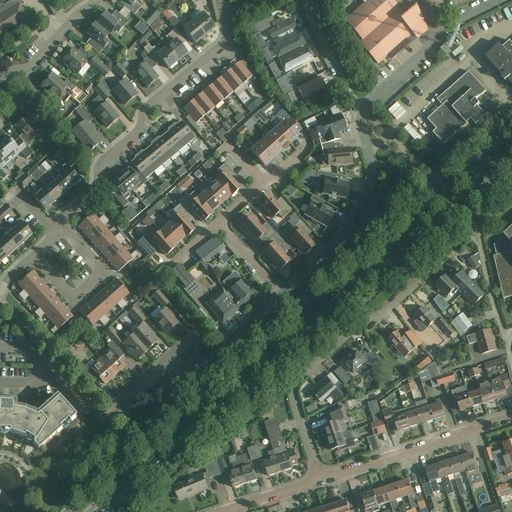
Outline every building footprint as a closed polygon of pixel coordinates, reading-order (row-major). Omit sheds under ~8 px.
[(0,0),(0,34),(27,17),(19,4),(19,0),(0,0)] [(125,0),(128,2),(123,7),(134,16),(141,7),(135,3),(137,0),(125,0)] [(363,0),(365,2),(346,19),(364,40),(360,43),(378,63),(389,54),(392,58),(409,42),(406,39),(413,32),(416,36),(426,27),(416,6),(407,14),(393,0),(363,0)] [(168,3),(162,8),(166,13),(172,9),(168,3)] [(109,34),(108,34),(109,35),(113,30),(118,34),(128,21),(118,13),(113,19),(105,12),(96,23),(109,34)] [(193,22),(205,36),(214,28),(203,14),(193,22)] [(175,29),(177,32),(182,27),(174,17),(168,21),(175,29)] [(250,26),(251,28),(254,35),(260,32),(271,27),(268,22),(266,18),(250,26)] [(297,28),(293,20),(284,24),(281,19),(272,24),(275,29),(270,32),(274,40),(297,28)] [(104,39),(108,34),(109,34),(96,23),(95,22),(86,33),(91,37),(86,44),(99,54),(109,42),(104,39)] [(205,36),(193,22),(183,30),(195,44),(205,36)] [(453,30),(460,37),(464,33),(456,26),(453,30)] [(171,44),(166,48),(177,61),(187,54),(179,44),(184,40),(177,32),(165,37),(171,44)] [(260,32),(254,35),(260,46),(265,43),(260,32)] [(444,37),(447,43),(458,37),(455,32),(444,37)] [(307,44),(303,35),(286,43),(284,37),(275,42),(278,47),(274,49),(278,57),(280,56),(280,57),(307,44)] [(511,43),(510,41),(502,47),(499,44),(485,57),(503,76),(504,75),(511,84),(511,43)] [(268,42),(265,43),(260,46),(262,50),(267,48),(270,46),(268,42)] [(456,55),(462,49),(455,42),(449,49),(456,55)] [(451,51),(444,44),(440,48),(446,55),(451,51)] [(177,61),(166,48),(162,51),(159,49),(157,51),(154,47),(152,48),(148,45),(143,49),(155,63),(160,59),(168,69),(177,61)] [(305,47),(281,59),(284,64),(285,64),(288,70),(311,58),(305,47)] [(267,48),(262,50),(267,61),(272,59),(267,48)] [(62,61),(77,74),(88,62),(72,49),(62,61)] [(109,71),(94,58),(88,65),(104,78),(109,71)] [(134,72),(146,87),(158,78),(145,62),(134,72)] [(230,70),(242,85),(252,77),(239,62),(230,70)] [(274,76),(280,74),(275,63),(269,65),(274,76)] [(127,74),(119,64),(113,68),(122,78),(127,74)] [(221,77),(233,92),(242,85),(230,70),(221,77)] [(282,78),(287,89),(298,84),(292,72),(282,78)] [(437,100),(442,106),(427,119),(436,129),(433,133),(444,145),(471,120),(476,125),(486,116),(473,102),(486,91),(469,72),(437,100)] [(67,80),(63,84),(51,74),(40,86),(57,100),(67,88),(72,92),(76,88),(67,80)] [(211,85),(224,100),(233,92),(221,77),(211,85)] [(297,88),(303,100),(325,88),(320,77),(297,88)] [(282,78),(277,81),(282,91),(287,89),(282,78)] [(137,95),(124,80),(112,90),(124,105),(137,95)] [(110,97),(99,85),(94,89),(104,101),(110,97)] [(202,93),(214,108),(224,100),(211,85),(202,93)] [(253,103),(260,97),(255,92),(248,97),(253,103)] [(287,94),(292,105),(298,102),(293,92),(287,94)] [(193,100),(205,115),(214,108),(202,93),(193,100)] [(263,103),(259,98),(252,103),(256,108),(263,103)] [(205,115),(193,100),(183,108),(196,123),(205,115)] [(95,112),(108,127),(119,118),(106,102),(95,112)] [(72,131),(89,151),(101,141),(87,124),(92,120),(82,107),(76,112),(84,121),(72,131)] [(237,107),(231,111),(234,117),(241,113),(237,107)] [(283,119),(275,127),(290,143),(299,136),(290,127),(295,123),(282,109),(277,113),(283,119)] [(256,123),(259,120),(264,116),(260,111),(252,118),(256,123)] [(244,118),(240,113),(234,119),(238,123),(244,118)] [(341,139),(338,131),(346,128),(344,125),(346,124),(343,117),(341,117),(340,114),(319,123),(325,136),(319,138),(320,144),(334,141),(341,139)] [(42,123),(37,128),(27,117),(23,121),(20,121),(20,123),(16,127),(22,134),(18,137),(26,145),(28,147),(31,144),(30,142),(41,132),(45,137),(49,133),(42,123)] [(255,123),(251,118),(243,125),(247,130),(255,123)] [(174,123),(171,126),(182,139),(187,146),(196,139),(182,122),(178,125),(177,124),(174,123)] [(182,139),(171,126),(168,129),(167,132),(169,133),(165,136),(174,146),(179,152),(187,146),(182,139)] [(275,127),(267,134),(282,151),(290,143),(275,127)] [(219,139),(226,133),(222,129),(215,134),(219,139)] [(260,144),(273,159),(282,151),(267,134),(265,133),(262,136),(265,139),(260,144)] [(0,141),(0,148),(11,161),(21,152),(27,159),(32,154),(20,141),(15,145),(6,136),(0,141)] [(158,137),(154,140),(170,159),(179,152),(174,146),(165,136),(162,139),(160,137),(158,137)] [(170,159),(154,140),(151,143),(151,145),(152,147),(148,150),(157,160),(162,166),(170,159)] [(335,149),(334,141),(320,144),(322,151),(323,156),(328,155),(329,165),(351,163),(349,148),(335,149)] [(273,159),(260,144),(258,142),(250,149),(249,148),(244,153),(254,163),(258,159),(265,166),(273,159)] [(0,178),(2,181),(7,176),(1,169),(11,161),(0,148),(0,178)] [(141,151),(138,154),(154,173),(162,166),(157,160),(148,150),(145,153),(144,151),(141,151)] [(202,158),(198,153),(192,158),(196,163),(202,158)] [(145,180),(146,180),(154,173),(138,154),(134,157),(134,159),(135,160),(132,164),(141,175),(145,180)] [(62,171),(58,174),(70,187),(73,185),(75,186),(81,181),(70,169),(73,166),(69,161),(61,168),(62,171)] [(229,196),(229,197),(230,198),(240,189),(229,177),(234,173),(225,164),(216,171),(220,175),(214,180),(214,181),(215,180),(229,196)] [(47,171),(41,165),(38,168),(43,174),(47,171)] [(39,171),(35,167),(28,173),(32,177),(39,171)] [(123,174),(120,177),(132,191),(135,188),(137,190),(148,182),(146,180),(145,180),(141,175),(137,178),(128,168),(122,173),(123,174)] [(182,168),(175,173),(179,178),(186,173),(182,168)] [(305,176),(317,178),(325,179),(322,194),(323,194),(344,198),(345,196),(346,197),(348,191),(346,190),(347,183),(333,180),(334,174),(311,170),(305,176)] [(27,173),(17,182),(22,188),(33,179),(27,173)] [(70,187),(58,174),(55,177),(52,175),(48,179),(62,195),(70,187)] [(187,176),(176,186),(180,189),(186,189),(193,183),(187,176)] [(132,191),(120,177),(117,179),(116,178),(110,183),(119,193),(115,197),(123,208),(128,204),(125,200),(130,195),(129,193),(132,191)] [(160,186),(167,181),(163,177),(157,182),(160,186)] [(45,186),(41,189),(53,203),(62,195),(48,179),(43,184),(45,186)] [(207,181),(202,185),(220,205),(229,197),(229,196),(215,180),(214,181),(210,185),(207,181)] [(166,182),(159,188),(163,193),(170,187),(166,182)] [(203,194),(199,198),(198,198),(211,213),(212,212),(220,205),(202,185),(198,188),(203,194)] [(53,203),(41,189),(38,192),(35,191),(31,195),(45,210),(53,203)] [(198,198),(199,198),(194,192),(179,205),(188,215),(192,211),(203,222),(213,213),(212,212),(211,213),(198,198)] [(278,205),(268,194),(258,203),(259,204),(258,206),(262,210),(263,209),(272,219),(278,213),(282,219),(292,210),(283,201),(278,205)] [(309,201),(312,202),(304,215),(312,219),(311,221),(317,224),(318,223),(326,227),(333,214),(325,210),(321,207),(323,202),(312,196),(309,201)] [(21,199),(11,207),(15,212),(25,204),(21,199)] [(7,205),(0,211),(0,214),(4,219),(12,211),(7,205)] [(175,218),(170,223),(183,238),(184,239),(194,230),(184,219),(188,215),(179,205),(171,213),(175,218)] [(154,206),(145,214),(149,218),(158,210),(154,206)] [(121,213),(129,222),(133,219),(125,210),(121,213)] [(78,227),(86,236),(106,218),(104,215),(99,220),(93,213),(78,227)] [(266,241),(275,233),(265,223),(260,227),(251,217),(241,226),(242,228),(241,229),(245,234),(247,232),(255,242),(260,237),(262,237),(266,241)] [(86,236),(94,245),(109,232),(104,226),(109,221),(106,218),(86,236)] [(13,230),(23,242),(32,234),(20,220),(15,224),(16,227),(13,230)] [(291,229),(296,234),(290,239),(298,249),(297,250),(301,254),(303,253),(304,255),(314,246),(304,235),(309,230),(300,220),(291,229)] [(167,227),(162,231),(175,246),(183,238),(170,223),(169,221),(165,225),(167,227)] [(7,232),(2,236),(15,250),(23,242),(13,230),(9,233),(7,232)] [(494,245),(497,255),(511,252),(511,251),(511,250),(511,230),(506,235),(504,234),(505,235),(494,245)] [(175,246),(162,231),(161,231),(156,236),(151,231),(142,238),(151,248),(155,244),(166,256),(176,247),(175,246)] [(94,245),(102,254),(122,236),(120,233),(114,238),(109,232),(94,245)] [(275,233),(266,241),(269,245),(269,247),(263,253),(272,263),(271,265),(275,269),(277,268),(279,271),(289,262),(283,255),(289,249),(275,233)] [(15,250),(2,236),(0,237),(0,250),(6,257),(15,250)] [(102,254),(110,263),(125,250),(120,244),(125,239),(122,236),(102,254)] [(225,248),(216,237),(195,252),(204,264),(225,248)] [(156,256),(142,239),(137,244),(151,260),(156,256)] [(125,250),(110,263),(119,272),(138,255),(136,251),(130,256),(125,250)] [(494,256),(497,270),(511,265),(511,253),(511,252),(497,255),(494,256)] [(474,257),(469,261),(473,266),(478,263),(474,257)] [(208,270),(201,261),(197,264),(204,273),(208,270)] [(180,264),(171,272),(185,288),(194,281),(180,264)] [(511,265),(497,270),(501,284),(511,281),(511,265)] [(21,298),(41,280),(32,271),(18,284),(23,290),(18,295),(21,298)] [(475,280),(473,282),(462,272),(453,281),(446,275),(436,286),(447,297),(453,292),(455,294),(459,290),(474,305),(485,295),(480,290),(482,288),(475,280)] [(230,298),(239,308),(240,308),(258,293),(249,283),(249,284),(243,277),(226,291),(231,297),(230,298)] [(107,287),(124,307),(127,305),(122,300),(129,294),(116,279),(107,287)] [(41,280),(21,298),(23,301),(29,296),(34,302),(49,289),(41,280)] [(511,281),(501,284),(504,299),(511,296),(511,281)] [(98,295),(111,310),(117,305),(121,310),(124,307),(107,287),(98,295)] [(222,322),(239,308),(230,298),(223,288),(214,296),(213,295),(206,302),(217,315),(216,315),(222,322)] [(49,289),(34,302),(39,308),(34,313),(37,316),(57,298),(49,289)] [(169,303),(158,291),(152,296),(163,308),(169,303)] [(111,310),(98,295),(89,303),(106,323),(109,321),(104,316),(111,310)] [(449,306),(439,295),(434,300),(442,312),(449,306)] [(57,298),(37,316),(39,319),(44,314),(50,320),(65,307),(57,298)] [(106,323),(89,303),(80,312),(93,326),(99,321),(103,326),(106,323)] [(65,307),(50,320),(55,326),(50,331),(53,334),(73,317),(65,307)] [(145,319),(134,307),(128,313),(139,325),(145,319)] [(416,315),(420,318),(414,323),(419,329),(419,330),(422,333),(436,320),(424,307),(416,315)] [(154,319),(166,334),(178,324),(170,315),(170,314),(166,309),(154,319)] [(449,320),(461,338),(466,334),(464,332),(472,327),(474,326),(474,327),(484,323),(480,315),(468,320),(463,314),(457,318),(455,316),(449,320)] [(445,318),(438,324),(452,340),(458,335),(456,332),(455,333),(450,327),(451,325),(445,318)] [(132,335),(133,335),(147,350),(157,341),(143,325),(132,335)] [(112,329),(106,334),(116,346),(122,341),(112,329)] [(490,329),(467,336),(469,344),(478,341),(482,353),(496,349),(490,329)] [(389,339),(403,356),(405,358),(421,345),(411,331),(405,336),(406,337),(405,338),(399,331),(389,339)] [(137,360),(147,351),(147,350),(133,335),(123,344),(137,360)] [(110,349),(100,358),(115,375),(126,366),(119,359),(124,355),(112,342),(107,346),(110,349)] [(439,345),(428,353),(434,362),(436,361),(436,360),(445,354),(439,345)] [(362,351),(359,354),(357,351),(344,363),(353,373),(366,362),(362,357),(365,354),(367,355),(372,351),(367,346),(362,351)] [(415,364),(420,370),(431,361),(425,355),(415,364)] [(496,369),(508,365),(506,357),(494,361),(496,369)] [(105,385),(115,375),(100,358),(90,367),(87,364),(81,370),(93,383),(98,378),(105,385)] [(439,377),(436,368),(433,364),(418,374),(421,383),(430,380),(433,388),(442,385),(439,377)] [(342,365),(334,371),(345,384),(352,377),(342,365)] [(440,367),(436,368),(439,377),(452,373),(450,368),(441,371),(440,367)] [(452,373),(439,377),(442,385),(453,381),(452,378),(462,375),(461,371),(452,373)] [(165,387),(169,380),(160,375),(156,381),(165,387)] [(490,381),(496,400),(508,396),(506,389),(511,388),(508,376),(490,381)] [(343,397),(349,392),(339,382),(334,386),(327,378),(312,392),(321,402),(336,389),(343,397)] [(478,385),(480,391),(484,404),(496,400),(490,381),(478,385)] [(455,393),(456,399),(460,411),(472,407),(468,395),(462,397),(461,391),(455,393)] [(468,395),(472,407),(484,404),(480,391),(468,395)] [(59,397),(57,398),(48,406),(53,412),(64,402),(59,397)] [(14,403),(14,400),(14,399),(0,398),(0,429),(8,430),(8,432),(24,437),(25,435),(34,440),(32,443),(38,449),(61,428),(59,426),(63,423),(58,417),(53,412),(48,406),(36,417),(24,411),(11,408),(12,403),(14,404),(14,403)] [(429,407),(433,420),(445,416),(440,400),(434,401),(436,405),(429,407)] [(377,422),(381,433),(387,431),(377,401),(371,402),(377,422)] [(58,417),(69,408),(64,402),(53,412),(58,417)] [(323,427),(327,439),(342,434),(347,432),(343,421),(347,419),(343,407),(327,415),(328,415),(331,424),(323,427)] [(404,410),(410,427),(421,424),(417,411),(416,407),(404,410)] [(417,411),(421,424),(433,420),(429,407),(417,411)] [(63,423),(67,419),(69,421),(75,415),(69,408),(58,417),(63,423)] [(388,428),(396,425),(398,431),(410,427),(404,410),(393,413),(391,408),(382,411),(388,428)] [(381,433),(377,422),(371,424),(375,435),(381,433)] [(266,427),(273,450),(281,473),(292,469),(292,467),(298,465),(294,450),(287,452),(286,449),(282,447),(280,448),(278,442),(284,440),(278,423),(266,427)] [(342,434),(327,439),(331,451),(339,448),(340,450),(354,445),(352,438),(344,440),(342,434)] [(374,435),(366,438),(371,453),(379,450),(374,435)] [(511,440),(504,443),(505,449),(492,453),(494,460),(494,459),(501,457),(511,453),(511,440)] [(247,449),(251,461),(262,457),(258,445),(247,449)] [(494,460),(494,459),(494,460),(492,453),(490,448),(483,450),(487,462),(494,460)] [(221,475),(217,463),(212,449),(201,458),(210,479),(221,475)] [(267,452),(269,460),(264,461),(269,476),(281,473),(273,450),(267,452)] [(480,474),(474,453),(462,457),(466,471),(468,477),(480,474)] [(511,453),(501,457),(506,474),(511,472),(511,453)] [(237,458),(238,462),(246,484),(257,480),(252,463),(243,460),(242,456),(237,458)] [(462,457),(449,461),(454,474),(459,492),(464,490),(460,478),(462,478),(460,472),(466,471),(462,457)] [(437,465),(442,478),(445,489),(444,489),(445,494),(447,493),(447,496),(454,494),(448,476),(454,474),(449,461),(449,459),(442,461),(442,463),(437,465)] [(496,459),(490,462),(496,475),(502,473),(496,459)] [(223,461),(217,463),(221,475),(227,473),(223,461)] [(234,471),(229,473),(234,488),(246,484),(238,462),(232,464),(234,471)] [(436,480),(442,478),(437,465),(425,468),(433,493),(439,491),(436,480)] [(203,476),(193,480),(175,487),(179,499),(193,493),(194,495),(208,489),(203,476)] [(409,481),(397,484),(401,499),(408,497),(412,510),(419,507),(420,510),(427,508),(423,496),(417,498),(415,493),(413,494),(409,481)] [(393,511),(400,511),(396,500),(401,499),(397,484),(385,488),(390,503),(390,502),(393,511)] [(511,492),(511,484),(507,485),(499,488),(496,489),(499,497),(511,492)] [(385,488),(373,492),(378,506),(390,503),(385,488)] [(366,510),(372,508),(372,511),(377,511),(380,511),(378,506),(373,492),(362,496),(366,510)] [(434,497),(427,500),(431,511),(439,509),(435,497),(434,497)] [(350,511),(347,501),(335,505),(336,511),(350,511)]
